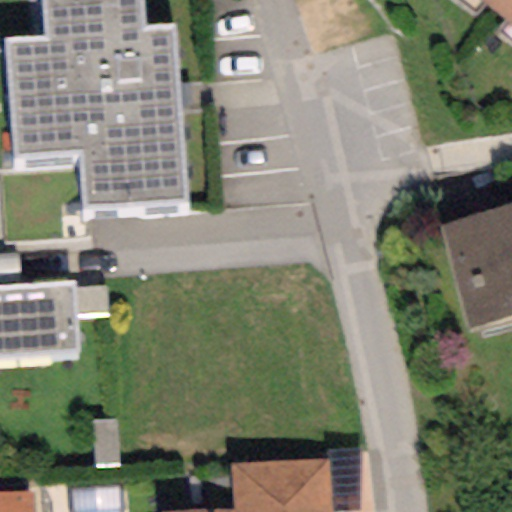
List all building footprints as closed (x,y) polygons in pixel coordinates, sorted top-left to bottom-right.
[(139,0),(44,0),(48,36),(5,40),(14,158),(79,153),(84,209),(188,201),(173,24),(142,27),(139,0)] [(511,0),(478,0),(511,25),(511,0)] [(511,206),(442,225),(469,328),(511,317),(511,206)] [(73,283),(0,287),(0,357),(77,352),(73,283)] [(231,508),(178,511),(331,511),(328,458),(228,465),(231,508)] [(34,511),(33,492),(0,494),(0,511),(34,511)]
